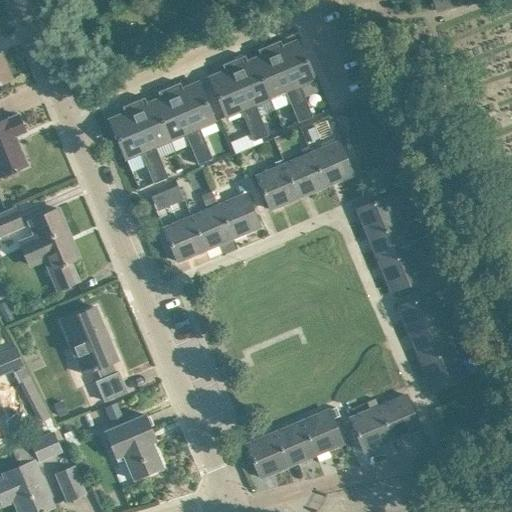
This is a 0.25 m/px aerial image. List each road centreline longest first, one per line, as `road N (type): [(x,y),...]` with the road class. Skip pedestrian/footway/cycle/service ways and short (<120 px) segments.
road 1 (residential): [(139,295),(337,212),(441,455),(228,507)]
road 2 (residential): [(332,0),(66,113)]
road 3 (unclassified): [(139,295),(228,507)]
road 4 (unclassified): [(66,113),(139,295)]
road 5 (unclassified): [(18,0),(66,113)]
